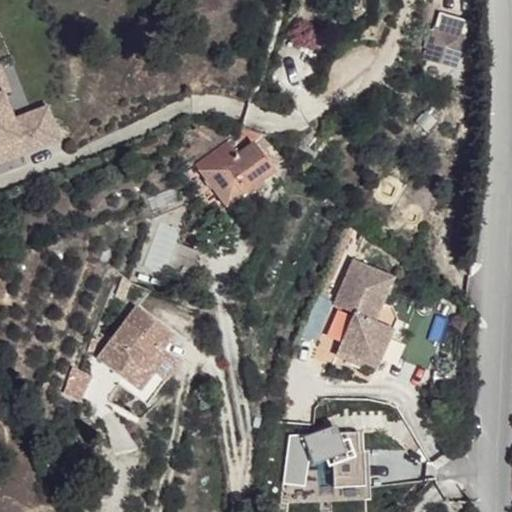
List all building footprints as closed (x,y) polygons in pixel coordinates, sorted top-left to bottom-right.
[(424,58),(455,67),(464,36),(433,27),(424,58)] [(55,140),(41,107),(8,122),(0,103),(0,146),(7,161),(55,140)] [(233,119),(225,141),(245,148),(248,149),(254,126),(233,119)] [(212,167),(214,170),(235,155),(245,148),(225,141),(222,139),(219,148),(212,167)] [(226,203),(254,184),(235,155),(214,170),(206,176),(226,203)] [(200,166),(206,176),(214,170),(212,167),(209,162),(200,166)] [(191,284),(203,253),(182,244),(170,275),(191,284)] [(385,303),(394,278),(356,261),(335,305),(356,313),(340,352),(380,368),(396,329),(377,320),(385,303)] [(399,320),(394,307),(385,303),(377,320),(396,329),(399,320)] [(167,350),(178,336),(141,308),(101,359),(127,379),(144,392),(158,374),(169,383),(183,363),(167,350)] [(151,407),(169,383),(158,374),(144,392),(127,379),(122,385),(151,407)]
